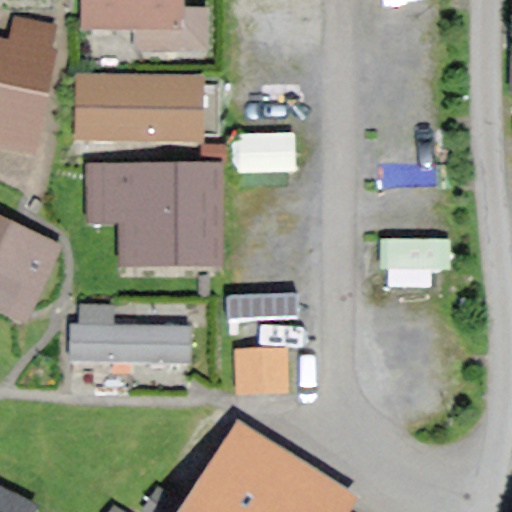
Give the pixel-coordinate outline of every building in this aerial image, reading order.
[(84,0),(84,28),(168,29),(168,49),(204,50),(205,10),(181,9),(180,0),(84,0)] [(0,120),(31,127),(49,27),(20,21),(13,51),(0,48),(0,120)] [(86,82),(86,133),(193,134),(194,84),(86,82)] [(175,250),(175,259),(215,259),(214,171),(95,172),(95,214),(129,214),(129,250),(175,250)] [(0,296),(25,308),(51,253),(0,229),(0,296)] [(386,236),(387,276),(453,274),(452,234),(386,236)] [(72,326),(71,362),(188,364),(188,328),(110,327),(111,309),(81,309),(81,326),(72,326)] [(280,357),(243,358),(243,385),(281,384),(280,357)] [(344,511),(354,497),(241,427),(187,511),(344,511)] [(0,511),(9,511),(16,499),(0,490),(0,511)]
